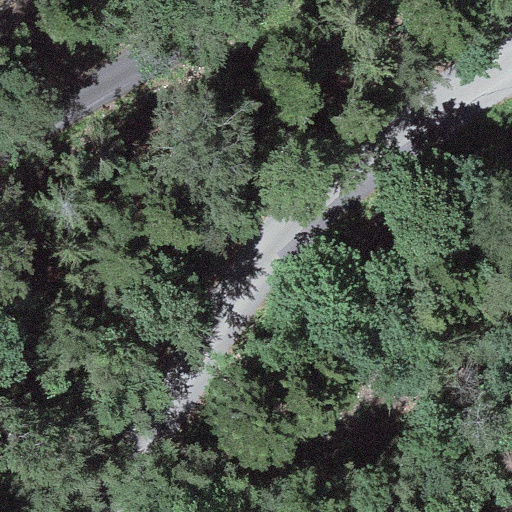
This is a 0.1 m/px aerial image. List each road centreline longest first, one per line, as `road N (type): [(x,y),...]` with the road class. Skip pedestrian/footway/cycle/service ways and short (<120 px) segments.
road 1 (unclassified): [(511,59),(393,139),(285,234),(245,282),(101,511)]
road 2 (unclassified): [(0,145),(251,0)]
